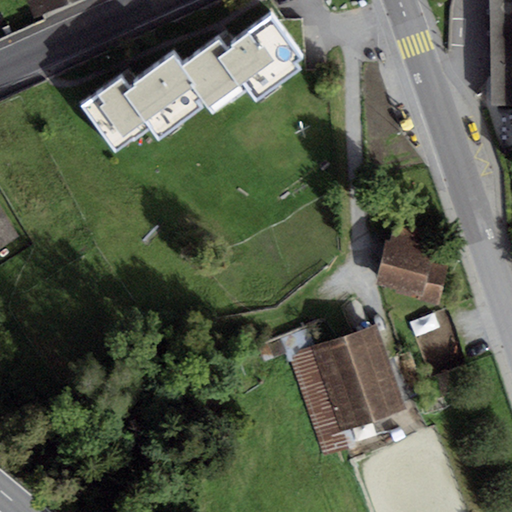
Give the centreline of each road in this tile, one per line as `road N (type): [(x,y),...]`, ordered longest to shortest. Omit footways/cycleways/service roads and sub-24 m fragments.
road 1 (secondary): [(399,0),(511,322)]
road 2 (secondary): [(154,0),(0,70)]
